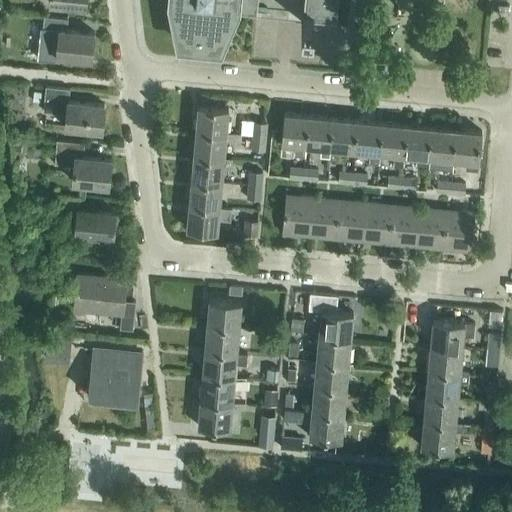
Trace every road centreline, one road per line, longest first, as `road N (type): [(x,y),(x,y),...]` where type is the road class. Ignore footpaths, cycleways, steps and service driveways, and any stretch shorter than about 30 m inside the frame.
road 1 (residential): [(131,69),(155,246),(177,259),(495,287),(510,104)]
road 2 (residential): [(510,104),(131,69)]
